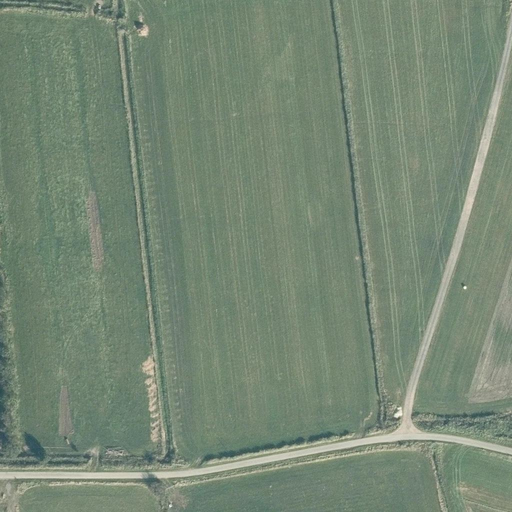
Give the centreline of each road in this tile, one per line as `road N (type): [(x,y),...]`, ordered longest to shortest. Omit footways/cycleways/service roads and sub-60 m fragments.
road 1 (residential): [(0,468),(179,466),(405,436),(511,447)]
road 2 (track): [(405,436),(417,358),(511,19)]
